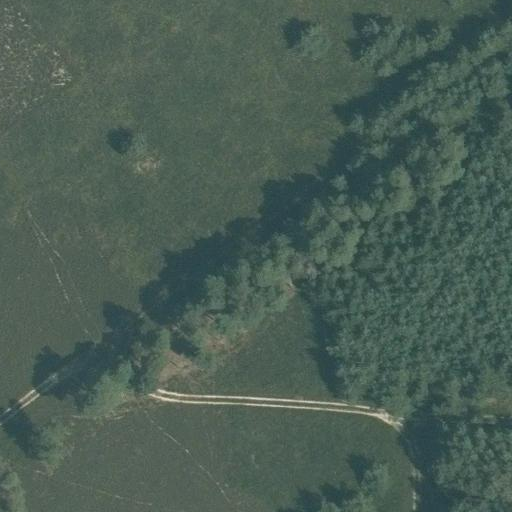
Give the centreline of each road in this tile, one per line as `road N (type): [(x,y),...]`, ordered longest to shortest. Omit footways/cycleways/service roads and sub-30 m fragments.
road 1 (track): [(0,418),(95,347),(128,378),(176,398),(511,421)]
road 2 (track): [(511,43),(95,347)]
